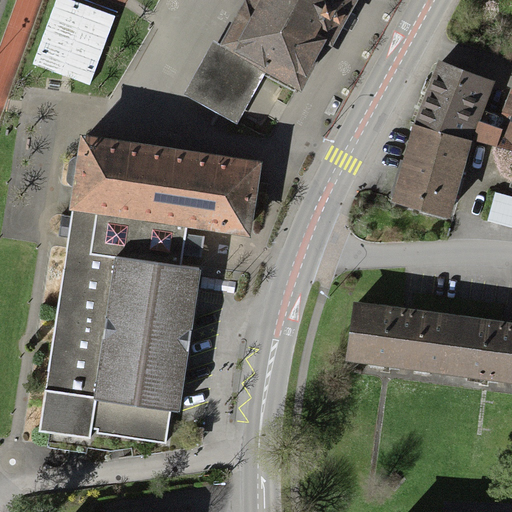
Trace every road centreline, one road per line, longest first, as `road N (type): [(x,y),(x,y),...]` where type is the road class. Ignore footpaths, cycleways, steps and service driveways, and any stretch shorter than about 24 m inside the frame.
road 1 (primary): [(431,0),(299,260)]
road 2 (primary): [(299,260),(267,382),(261,511)]
road 3 (residential): [(511,260),(299,260)]
